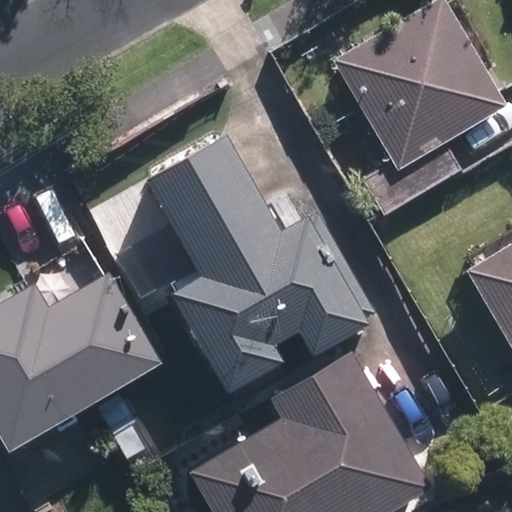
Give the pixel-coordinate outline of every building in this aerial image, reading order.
[(469,120),(404,7),(393,13),(281,77),(346,190),(469,120)] [(236,416),(151,464),(178,511),(364,511),(407,488),(200,128),(102,184),(236,416)] [(511,219),(405,286),(479,404),(511,383),(511,219)] [(0,290),(0,439),(125,367),(71,275),(11,310),(0,290)] [(511,423),(493,435),(511,468),(511,423)]
